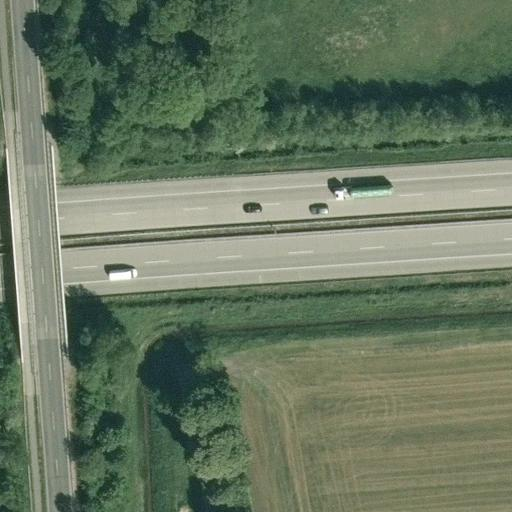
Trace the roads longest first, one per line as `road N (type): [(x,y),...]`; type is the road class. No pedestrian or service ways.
road 1 (tertiary): [(22,0),(62,511)]
road 2 (motorway): [(511,181),(0,219)]
road 3 (motorway): [(0,275),(511,240)]
road 4 (track): [(236,511),(215,368)]
